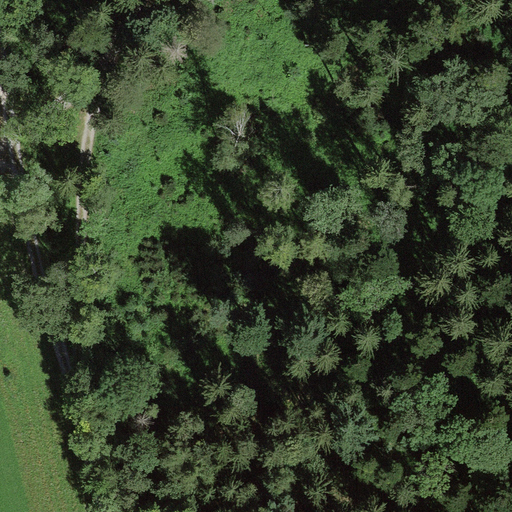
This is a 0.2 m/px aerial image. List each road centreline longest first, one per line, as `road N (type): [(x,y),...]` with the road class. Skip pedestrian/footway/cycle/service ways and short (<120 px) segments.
road 1 (track): [(11,147),(102,511)]
road 2 (track): [(76,413),(93,99),(103,67)]
road 3 (track): [(133,0),(103,67),(11,147)]
